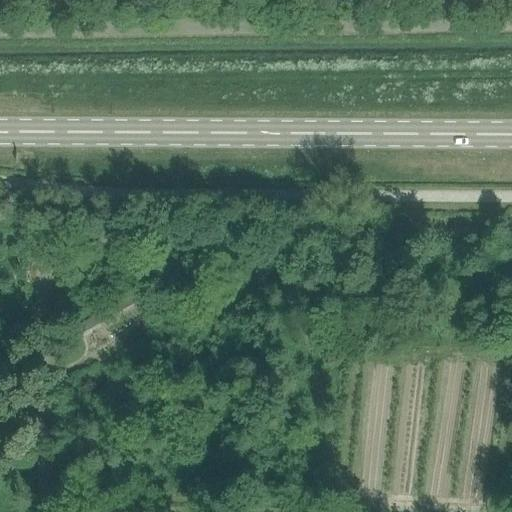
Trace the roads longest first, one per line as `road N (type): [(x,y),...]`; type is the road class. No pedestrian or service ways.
road 1 (primary): [(511,135),(0,132)]
road 2 (track): [(511,506),(44,503)]
